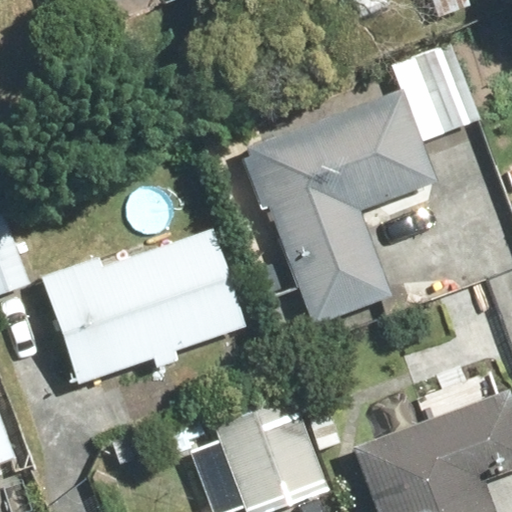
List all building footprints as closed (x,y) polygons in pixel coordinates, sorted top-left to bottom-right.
[(478,118),(456,59),(234,144),(305,330),(388,298),(355,212),(433,182),(418,141),(478,118)] [(0,299),(27,289),(0,218),(0,299)] [(97,258),(35,278),(71,390),(149,365),(150,370),(175,362),(172,352),(241,330),(210,234),(100,269),(97,258)] [(268,511),(329,489),(290,385),(203,418),(238,511),(268,511)] [(492,511),(480,479),(511,466),(511,411),(507,397),(349,456),(370,511),(492,511)] [(0,465),(13,460),(0,426),(0,465)]
